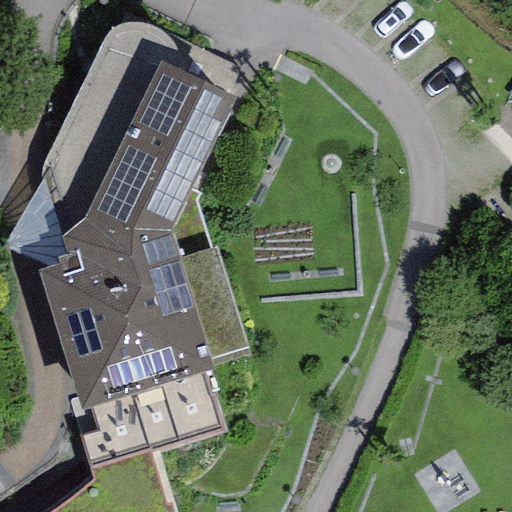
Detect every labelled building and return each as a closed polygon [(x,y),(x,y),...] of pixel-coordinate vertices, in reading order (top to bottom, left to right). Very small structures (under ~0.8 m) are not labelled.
[(39,174),(60,236),(84,217),(159,61),(177,69),(179,59),(178,49),(171,39),(159,30),(148,24),(137,23),(124,24),(113,27),(106,31),(40,165),(39,174)] [(177,69),(159,61),(84,217),(60,236),(69,262),(39,270),(81,410),(203,373),(215,368),(210,358),(169,230),(189,189),(233,96),(177,69)] [(198,193),(189,189),(169,230),(210,358),(248,346),(216,247),(210,250),(194,203),(198,193)] [(174,511),(153,452),(223,432),(203,373),(81,410),(76,412),(91,480),(67,500),(49,511),(174,511)] [(425,475),(447,511),(458,511),(493,491),(467,448),(425,475)]
